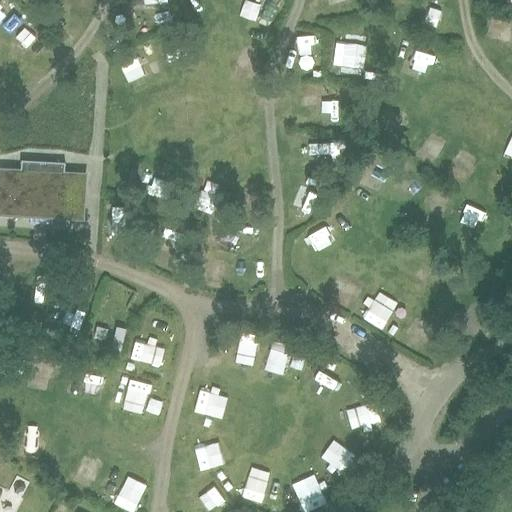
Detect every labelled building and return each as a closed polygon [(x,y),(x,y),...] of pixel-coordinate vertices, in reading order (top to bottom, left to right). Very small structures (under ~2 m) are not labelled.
[(15,17),(27,4),(22,0),(3,0),(1,3),(15,17)] [(39,19),(33,34),(52,41),(58,25),(39,19)] [(260,36),(254,51),(268,57),(275,43),(260,36)] [(434,64),(453,72),(461,53),(442,45),(434,64)] [(204,48),(185,52),(189,69),(208,64),(204,48)] [(51,223),(52,215),(83,217),(85,177),(64,176),(65,162),(21,160),(20,173),(0,172),(0,211),(28,213),(27,222),(51,223)] [(410,183),(427,190),(434,174),(416,167),(410,183)] [(182,244),(187,224),(175,221),(171,241),(182,244)] [(315,265),(326,265),(326,248),(316,247),(315,265)] [(386,316),(403,326),(413,308),(397,299),(386,316)] [(147,328),(143,352),(156,354),(160,330),(147,328)] [(240,358),(257,363),(264,337),(247,332),(240,358)] [(284,344),(276,368),(298,375),(305,351),(284,344)] [(318,356),(316,365),(336,372),(339,363),(318,356)] [(334,432),(329,453),(360,461),(365,440),(334,432)] [(267,482),(272,458),(252,454),(248,479),(267,482)] [(137,496),(148,468),(139,465),(128,492),(137,496)]
